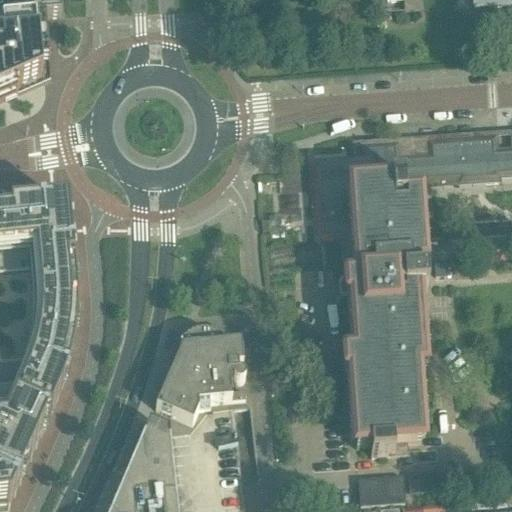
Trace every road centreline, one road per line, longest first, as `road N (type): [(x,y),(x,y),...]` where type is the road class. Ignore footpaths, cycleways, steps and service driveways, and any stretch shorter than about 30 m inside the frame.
road 1 (secondary): [(139,177),(138,292),(128,353),(101,432),(60,511)]
road 2 (secondary): [(85,511),(156,325),(165,178)]
road 3 (unclassified): [(310,110),(511,96)]
